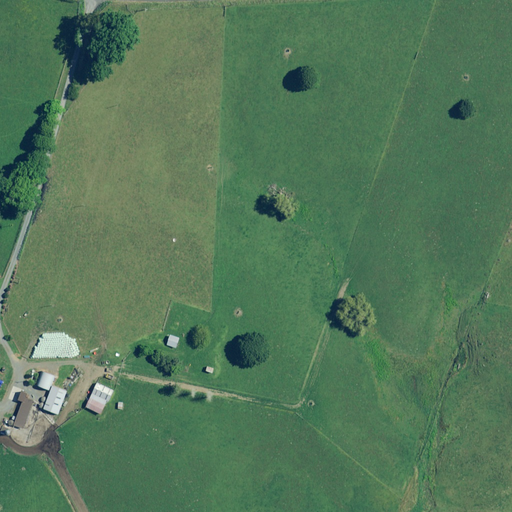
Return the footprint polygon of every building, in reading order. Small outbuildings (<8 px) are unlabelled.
[(179,338),(171,335),(168,346),(176,348),(179,338)] [(55,377),(44,371),(37,385),(49,390),(55,377)] [(113,390),(99,383),(87,407),(101,414),(113,390)] [(69,392),(54,386),(45,409),(60,415),(69,392)] [(29,393),(23,391),(20,401),(24,402),(16,425),(25,429),(35,401),(27,398),(29,393)]
